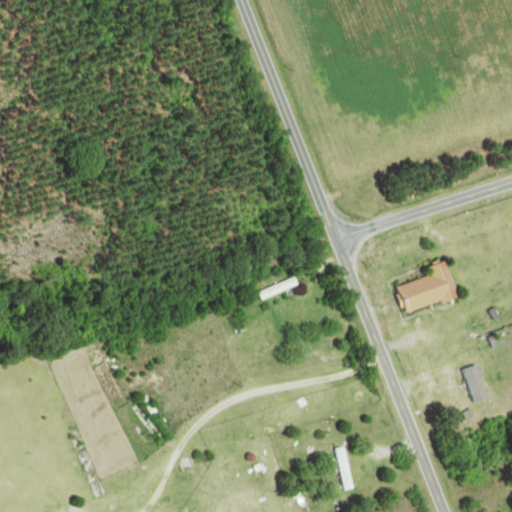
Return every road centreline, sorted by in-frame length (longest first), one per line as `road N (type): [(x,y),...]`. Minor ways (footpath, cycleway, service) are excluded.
road 1 (residential): [(443,511),(242,0)]
road 2 (residential): [(336,239),(511,181)]
